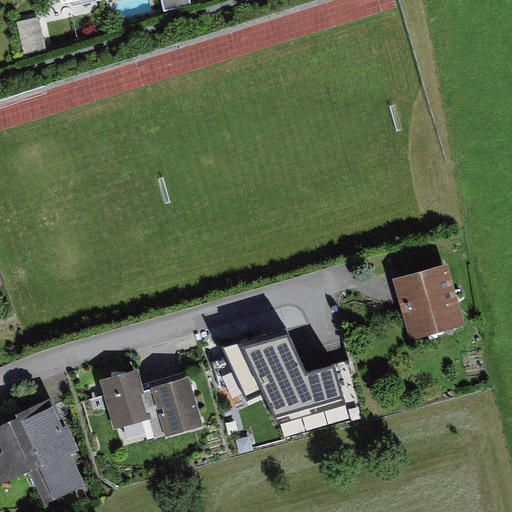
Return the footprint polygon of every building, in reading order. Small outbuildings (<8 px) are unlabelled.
[(187,0),(161,0),(165,11),(189,5),(187,0)] [(23,39),(25,61),(45,58),(43,37),(23,39)] [(444,273),(401,285),(415,336),(458,325),(444,273)] [(302,340),(252,354),(266,401),(315,387),(302,340)] [(136,376),(105,384),(118,426),(149,417),(155,436),(197,423),(183,377),(141,389),(136,376)] [(64,398),(0,421),(0,475),(35,463),(50,504),(96,487),(64,398)]
